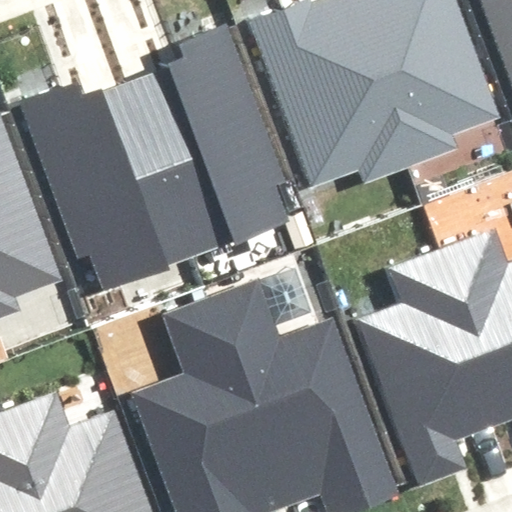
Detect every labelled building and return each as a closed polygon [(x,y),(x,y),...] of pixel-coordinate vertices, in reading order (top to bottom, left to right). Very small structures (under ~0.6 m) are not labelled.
[(253,0),(242,4),(306,177),(350,161),(354,173),(406,154),(348,0),(253,0)] [(452,122),(496,106),(456,0),(348,0),(406,154),(457,134),(452,122)] [(511,0),(471,0),(511,108),(511,0)] [(266,177),(277,173),(219,9),(161,29),(168,48),(120,65),(183,242),(278,209),(266,177)] [(8,82),(66,247),(77,243),(88,275),(183,242),(120,65),(72,82),(65,62),(8,82)] [(7,284),(51,268),(0,131),(0,300),(11,296),(7,284)] [(494,221),(436,240),(499,416),(511,411),(511,255),(507,257),(494,221)] [(352,317),(409,478),(452,462),(443,436),(499,416),(436,240),(378,261),(393,302),(352,317)] [(317,509),(384,486),(323,310),(273,327),(250,262),(201,279),(275,491),(307,481),(317,509)] [(125,377),(171,511),(246,511),(243,502),(275,491),(201,279),(153,296),(175,360),(125,377)] [(47,381),(0,396),(0,432),(28,511),(144,511),(104,401),(60,417),(47,381)] [(0,511),(28,511),(0,432),(0,511)]
